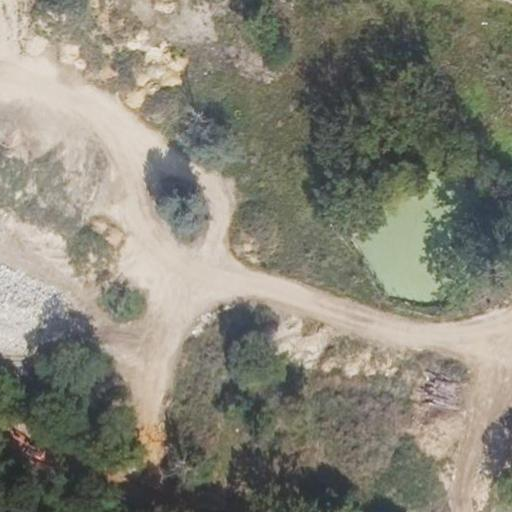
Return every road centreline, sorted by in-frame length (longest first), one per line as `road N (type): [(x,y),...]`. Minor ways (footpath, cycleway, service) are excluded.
road 1 (track): [(0,96),(118,140),(209,265),(481,340),(511,324)]
road 2 (track): [(449,488),(511,369)]
